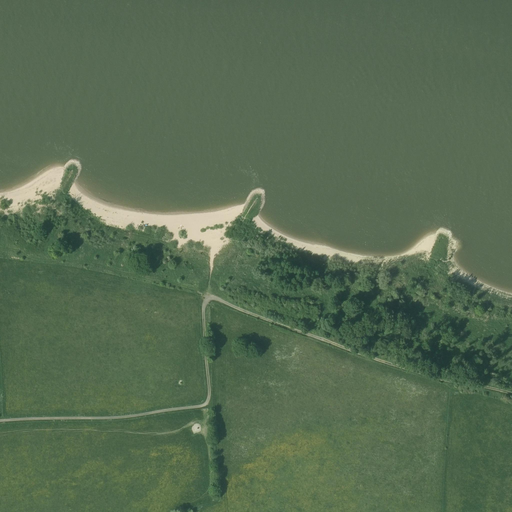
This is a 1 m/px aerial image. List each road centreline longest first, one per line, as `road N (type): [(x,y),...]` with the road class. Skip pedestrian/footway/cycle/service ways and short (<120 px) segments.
road 1 (track): [(511,392),(391,364),(210,298),(203,304),(203,405),(0,420)]
road 2 (track): [(210,298),(131,272),(0,247)]
